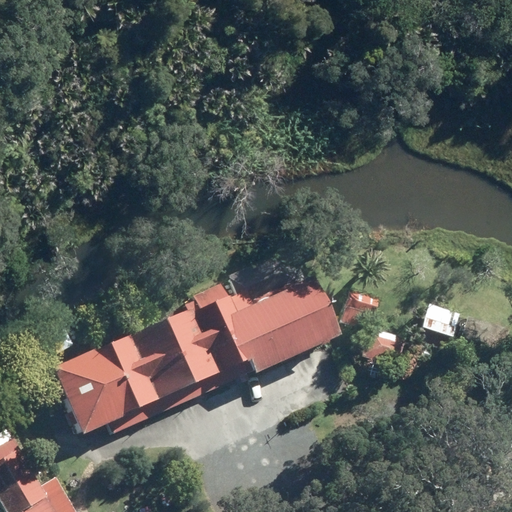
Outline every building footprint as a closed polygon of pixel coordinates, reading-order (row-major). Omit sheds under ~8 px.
[(223,302),(217,290),(179,307),(182,314),(47,373),(77,441),(245,367),(250,377),(335,340),(309,282),(248,309),(241,294),(223,302)] [(347,291),(338,322),(367,330),(376,300),(347,291)] [(426,309),(419,330),(449,341),(456,319),(426,309)] [(507,332),(462,319),(455,344),(463,359),(496,369),(507,332)] [(64,331),(47,340),(56,357),(73,348),(64,331)] [(385,336),(364,332),(360,356),(381,359),(385,336)] [(71,511),(53,479),(38,488),(4,431),(0,433),(0,508),(2,511),(71,511)]
